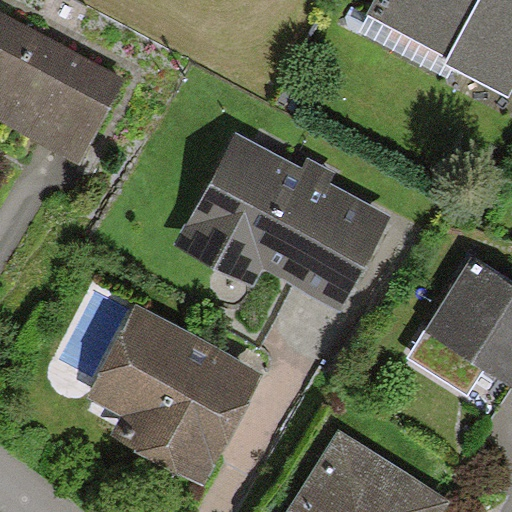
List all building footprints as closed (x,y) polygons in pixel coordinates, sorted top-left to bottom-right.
[(502,85),(511,65),(511,0),(370,0),(365,11),(502,85)] [(111,69),(0,14),(0,117),(71,152),(111,69)] [(295,168),(229,133),(172,242),(241,278),(254,255),(330,294),(375,210),(318,180),(324,168),(301,156),(295,168)] [(511,373),(511,286),(465,259),(422,333),(507,382),(511,373)] [(250,366),(131,308),(88,394),(123,412),(111,436),(194,477),(250,366)] [(428,511),(438,496),(331,431),(281,511),(428,511)]
